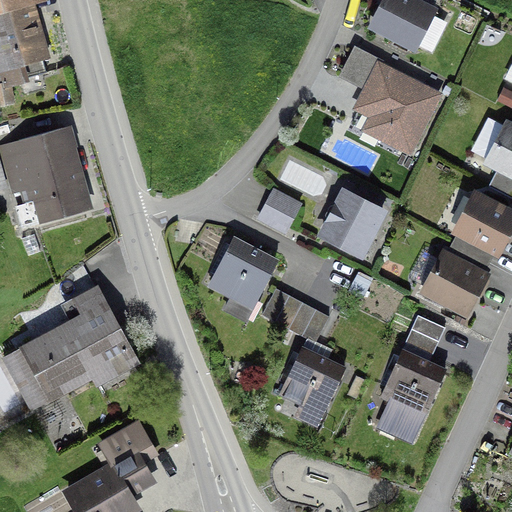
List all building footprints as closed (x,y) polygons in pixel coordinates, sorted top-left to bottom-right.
[(6,84),(45,74),(23,0),(0,0),(0,106),(10,103),(6,84)] [(413,47),(430,14),(403,0),(384,0),(371,26),(413,47)] [(354,84),(367,58),(353,50),(340,77),(354,84)] [(406,150),(433,97),(378,69),(357,108),(386,123),(379,136),(406,150)] [(487,161),(511,174),(511,131),(504,128),(487,161)] [(20,228),(83,210),(60,129),(16,141),(17,142),(0,147),(0,157),(10,195),(23,192),(23,191),(29,190),(33,203),(15,208),(20,228)] [(304,203),(276,190),(265,216),(292,229),(304,203)] [(326,225),(320,236),(358,256),(380,213),(342,194),(336,205),(328,208),(323,216),(326,225)] [(482,279),(480,277),(494,251),(496,252),(505,234),(511,221),(511,218),(472,197),(455,230),(457,231),(443,258),(441,257),(423,290),(465,312),(477,287),(482,279)] [(244,321),(273,265),(231,242),(208,285),(231,297),(224,310),(244,321)] [(260,316),(286,330),(300,304),(274,290),(260,316)] [(27,405),(87,373),(127,351),(94,291),(62,308),(73,327),(25,353),(22,347),(2,358),(27,405)] [(327,318),(300,304),(286,330),(313,344),(327,318)] [(403,344),(430,356),(443,329),(416,316),(403,344)] [(316,426),(342,371),(299,350),(278,394),(301,405),(295,416),(316,426)] [(411,443),(443,373),(399,353),(379,397),(399,406),(393,419),(401,422),(395,436),(411,443)] [(138,461),(151,454),(135,425),(100,446),(112,467),(66,494),(76,511),(127,511),(133,508),(117,480),(126,475),(134,489),(149,480),(138,461)] [(511,436),(503,455),(511,459),(511,436)]
